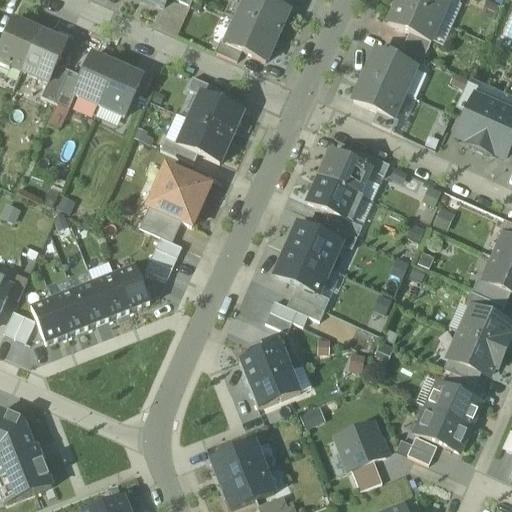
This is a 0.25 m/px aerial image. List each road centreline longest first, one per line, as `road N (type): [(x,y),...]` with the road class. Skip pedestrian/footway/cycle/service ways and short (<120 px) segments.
road 1 (residential): [(299,105),(158,419),(156,445)]
road 2 (residential): [(299,105),(64,0)]
road 3 (residential): [(299,105),(511,200)]
road 4 (residential): [(0,380),(156,445)]
